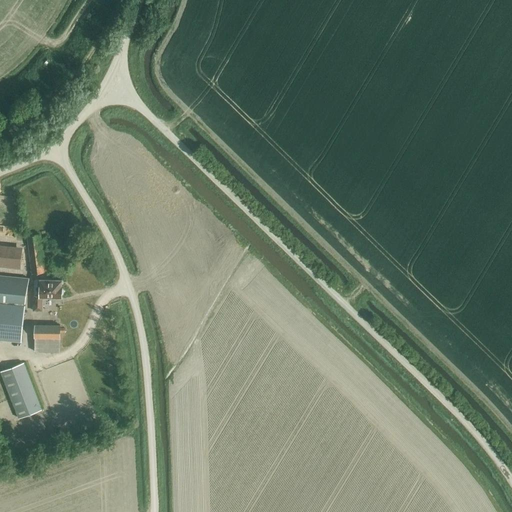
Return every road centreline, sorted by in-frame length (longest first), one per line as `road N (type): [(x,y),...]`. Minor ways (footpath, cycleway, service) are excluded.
road 1 (unclassified): [(511,482),(470,427),(140,108)]
road 2 (unclassified): [(156,511),(150,400),(124,289),(98,221),(55,147)]
road 3 (track): [(121,0),(75,71),(0,129)]
road 4 (unknown): [(0,352),(61,355),(110,292),(124,289)]
